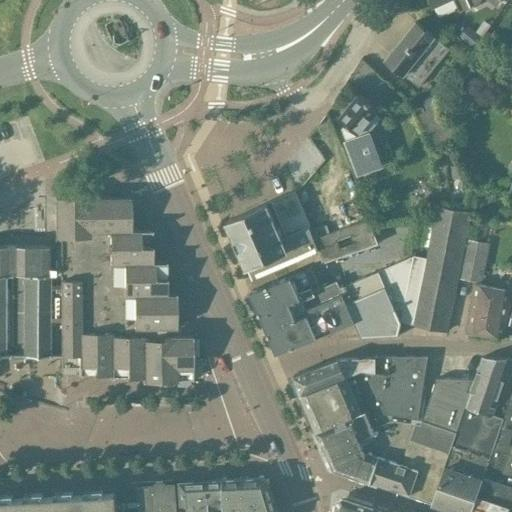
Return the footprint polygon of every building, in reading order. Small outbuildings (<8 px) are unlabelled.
[(248,0),(252,8),(270,0),(248,0)] [(430,0),(433,6),(446,0),(454,0),(459,12),(471,7),(480,3),(481,0),(430,0)] [(418,88),(449,50),(415,23),(384,60),(418,88)] [(359,96),(340,119),(349,126),(344,132),(360,174),(380,166),(369,135),(383,117),(375,111),(376,110),(359,96)] [(326,162),(322,153),(294,166),(309,203),(337,191),(338,195),(353,189),(339,156),(326,162)] [(266,204),(226,222),(246,269),(249,268),(252,275),(256,274),(258,277),(317,251),(313,240),(315,239),(314,237),(310,227),(295,193),(267,205),(266,204)] [(131,197),(58,197),(58,236),(60,237),(61,354),(61,355),(62,374),(79,374),(79,375),(111,375),(111,377),(110,377),(110,378),(143,378),(143,380),(142,380),(142,382),(175,381),(175,380),(192,380),(192,336),(164,336),(164,327),(178,327),(178,293),(167,293),(167,260),(154,260),(154,228),(131,228),(131,197)] [(437,207),(427,259),(414,325),(446,331),(469,213),(437,207)] [(422,247),(425,223),(415,222),(412,245),(422,247)] [(0,272),(1,273),(49,273),(49,247),(0,246),(0,272)] [(467,249),(462,277),(481,281),(486,252),(467,249)] [(408,289),(415,256),(340,288),(338,281),(312,292),(303,270),(250,291),(277,353),(354,322),(361,337),(398,335),(399,335),(398,334),(401,323),(408,289)] [(401,323),(414,325),(427,259),(415,256),(408,289),(401,323)] [(49,274),(0,273),(0,354),(50,355),(50,274),(49,274)] [(503,337),(511,291),(474,285),(467,331),(503,337)] [(337,359),(294,375),(302,395),(361,370),(390,375),(390,356),(379,356),(339,358),(337,359)] [(361,370),(302,395),(317,431),(365,411),(418,419),(428,356),(390,356),(390,375),(361,370)] [(475,379),(432,501),(463,511),(472,511),(504,418),(493,414),(498,399),(508,372),(511,358),(483,357),(475,379)] [(365,411),(317,431),(324,447),(326,448),(335,470),(371,482),(372,481),(432,501),(475,379),(437,378),(423,420),(418,419),(365,411)] [(511,511),(511,394),(504,418),(472,511),(511,511)] [(188,504),(189,511),(277,511),(268,480),(262,476),(207,479),(207,481),(197,482),(196,479),(187,480),(183,483),(182,482),(184,504),(188,504)] [(180,511),(180,504),(175,505),(174,480),(138,483),(139,491),(116,492),(117,511),(180,511)] [(0,499),(0,511),(117,511),(116,492),(0,499)] [(338,500),(336,511),(372,511),(374,508),(342,498),(338,500)]
